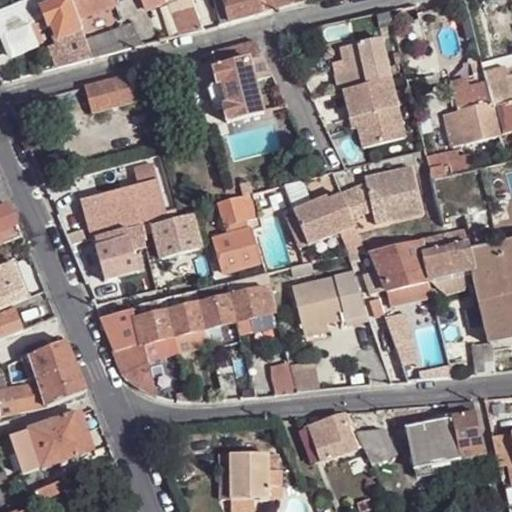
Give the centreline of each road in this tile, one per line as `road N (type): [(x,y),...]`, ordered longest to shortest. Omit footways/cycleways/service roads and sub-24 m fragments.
road 1 (residential): [(371,0),(0,94)]
road 2 (residential): [(476,389),(124,419)]
road 3 (residential): [(124,419),(24,182)]
road 4 (unknown): [(265,27),(334,172)]
road 5 (residential): [(476,389),(503,511)]
